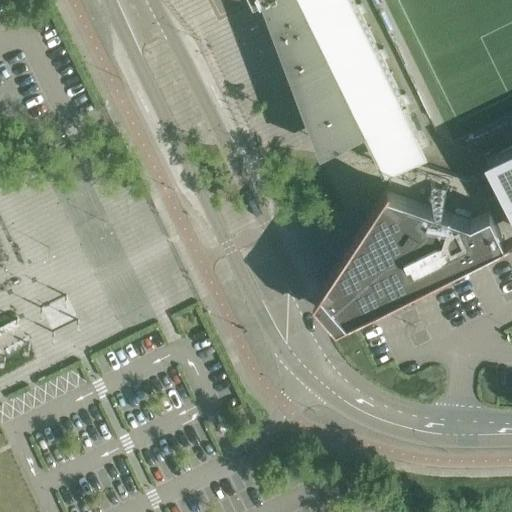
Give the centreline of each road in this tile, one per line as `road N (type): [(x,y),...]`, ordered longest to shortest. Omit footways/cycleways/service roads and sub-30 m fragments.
road 1 (tertiary): [(110,0),(274,341),(291,363),(327,383)]
road 2 (tertiary): [(327,383),(297,295),(152,0)]
road 3 (unknown): [(314,340),(455,274),(473,273),(503,320)]
road 4 (tertiary): [(511,430),(412,425),(327,383)]
